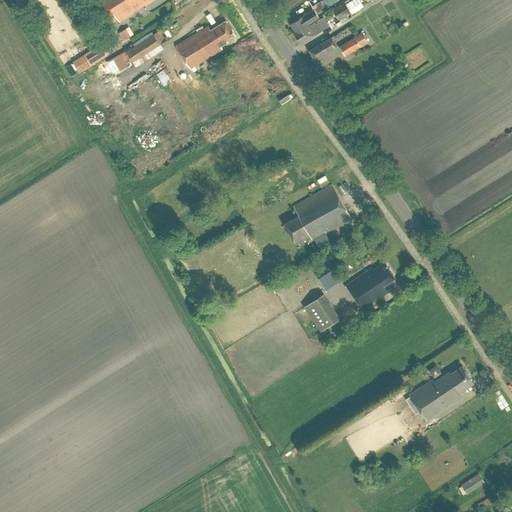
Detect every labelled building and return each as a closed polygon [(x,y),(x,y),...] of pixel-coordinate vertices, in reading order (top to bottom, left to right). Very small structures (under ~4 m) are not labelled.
[(99,0),(105,9),(118,0),(99,0)] [(118,0),(105,9),(109,16),(114,13),(120,22),(154,0),(118,0)] [(295,32),(308,24),(319,17),(317,14),(326,8),(321,0),(320,0),(311,6),(314,11),(304,17),(303,16),(290,24),(294,30),(295,31),(293,32),(294,33),(295,32)] [(351,0),(345,3),(349,9),(361,2),(359,0),(351,0)] [(338,20),(351,12),(344,1),(331,9),(338,20)] [(231,27),(226,20),(211,29),(208,25),(176,45),(190,68),(223,48),(221,45),(228,41),(227,39),(237,34),(232,26),(231,27)] [(295,32),(294,33),(301,43),(314,34),(322,29),(318,22),(310,27),(308,24),(295,32)] [(119,39),(131,33),(126,25),(115,31),(119,39)] [(130,66),(160,48),(149,31),(120,50),(130,66)] [(355,37),(360,46),(367,42),(361,32),(355,36),(355,37)] [(319,59),(338,47),(331,37),(310,50),(315,58),(318,57),(319,59)] [(344,55),(360,46),(355,37),(339,46),(344,55)] [(85,54),(91,64),(107,55),(100,45),(85,54)] [(176,83),(173,79),(166,67),(156,73),(137,85),(155,114),(190,92),(182,79),(176,83)] [(272,179),(288,171),(284,163),(268,172),(272,179)] [(352,219),(333,184),(332,184),(294,206),(298,215),(284,222),(296,244),(311,236),(312,239),(325,232),(326,233),(351,219),(352,219)] [(387,265),(384,261),(373,269),(372,267),(346,285),(363,309),(389,291),(384,285),(395,277),(387,265)] [(330,268),(315,278),(324,291),(339,281),(330,268)] [(276,292),(283,288),(280,285),(289,279),(285,272),(269,282),(276,292)] [(299,305),(317,330),(336,316),(318,292),(299,305)] [(464,367),(462,365),(451,373),(450,371),(434,381),(432,378),(409,394),(427,420),(465,395),(463,389),(473,382),(471,378),(464,367)] [(476,487),(470,479),(462,484),(467,493),(476,487)] [(503,506),(511,500),(511,498),(510,496),(501,502),(503,506)]
